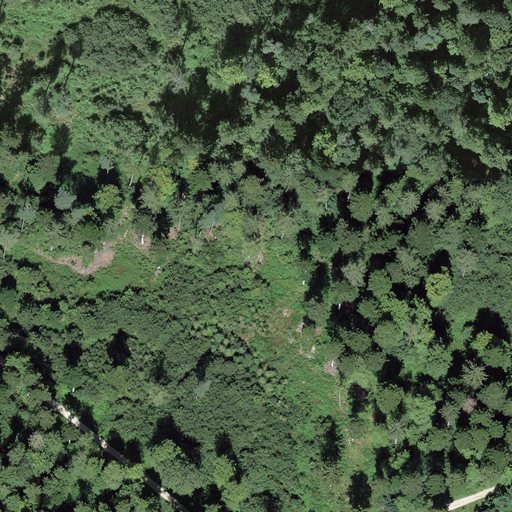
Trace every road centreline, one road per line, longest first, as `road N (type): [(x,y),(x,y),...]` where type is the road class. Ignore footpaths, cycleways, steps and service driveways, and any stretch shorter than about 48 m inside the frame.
road 1 (track): [(0,358),(183,511)]
road 2 (track): [(511,126),(452,59),(433,0)]
